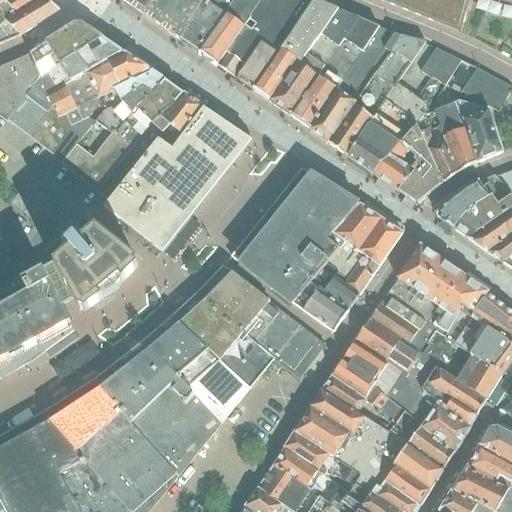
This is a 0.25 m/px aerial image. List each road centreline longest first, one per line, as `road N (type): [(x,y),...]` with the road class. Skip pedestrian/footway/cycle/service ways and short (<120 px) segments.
road 1 (residential): [(233,511),(420,225)]
road 2 (residential): [(348,0),(511,73)]
road 3 (residential): [(0,161),(62,212),(26,260),(0,275)]
